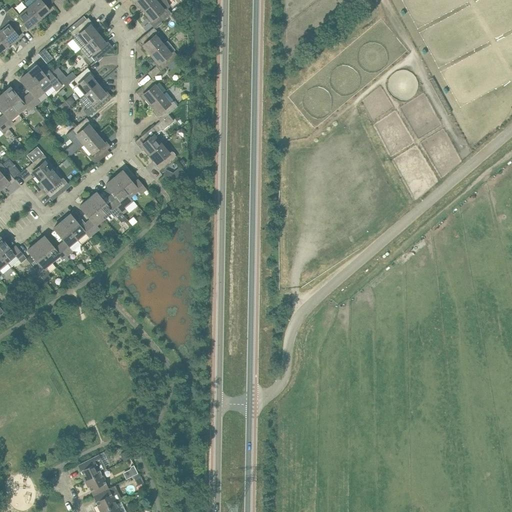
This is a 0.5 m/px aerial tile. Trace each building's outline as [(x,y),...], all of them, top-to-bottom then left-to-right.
[(51,3),(48,0),(35,0),(28,7),(38,20),(43,16),(43,15),(48,11),(49,11),(46,7),(51,3)] [(156,0),(130,0),(134,4),(136,2),(144,11),(156,1),(156,0)] [(156,0),(156,1),(144,11),(151,20),(149,22),(153,28),(171,13),(167,9),(169,7),(165,0),(156,0)] [(28,7),(18,15),(12,7),(6,12),(11,18),(20,29),(25,25),(28,29),(28,28),(33,23),(34,24),(38,20),(28,7)] [(20,29),(11,18),(6,22),(8,24),(0,30),(0,36),(8,46),(12,42),(12,41),(17,37),(18,37),(15,33),(20,29)] [(90,25),(92,23),(88,18),(70,32),(74,37),(72,39),(80,48),(97,34),(90,25)] [(153,28),(136,42),(141,47),(143,45),(150,54),(162,45),(154,35),(157,33),(153,28)] [(105,43),(97,34),(80,48),(88,59),(91,57),(94,62),(112,47),(107,41),(105,43)] [(173,61),(178,57),(172,50),(169,53),(162,45),(150,54),(158,64),(156,66),(160,71),(173,61)] [(44,49),(38,54),(46,63),(52,58),(44,49)] [(41,72),(36,66),(28,73),(43,92),(52,85),(54,88),(60,84),(47,68),(41,72)] [(87,68),(69,83),(73,88),(76,85),(84,95),(97,84),(89,75),(92,73),(87,68)] [(28,73),(19,80),(30,93),(25,97),(33,106),(39,102),(36,98),(43,92),(28,73)] [(153,77),(135,92),(140,97),(142,95),(150,104),(162,94),(154,85),(158,83),(153,77)] [(93,112),(111,97),(107,91),(104,93),(97,84),(84,95),(91,103),(88,106),(93,112)] [(21,100),(10,87),(1,95),(17,114),(25,107),(28,110),(33,106),(25,97),(21,100)] [(162,94),(150,104),(158,113),(155,115),(160,121),(168,114),(177,106),(173,101),(169,103),(162,94)] [(1,95),(0,95),(0,109),(4,114),(0,118),(0,119),(7,128),(13,123),(10,120),(17,114),(1,95)] [(65,101),(57,108),(61,113),(62,112),(68,108),(69,107),(65,101)] [(152,128),(135,142),(139,147),(142,145),(149,154),(161,144),(154,137),(173,121),(168,114),(160,121),(152,128)] [(86,118),(68,133),(72,138),(75,135),(83,144),(95,134),(88,125),(91,123),(86,118)] [(0,129),(2,132),(7,138),(12,134),(7,128),(0,119),(0,129)] [(107,150),(110,147),(106,141),(103,143),(95,134),(83,144),(90,153),(88,155),(93,161),(95,164),(109,152),(107,150)] [(159,171),(176,157),(171,150),(168,153),(161,144),(149,154),(157,163),(154,165),(159,171)] [(43,154),(25,168),(30,174),(32,172),(40,181),(51,171),(44,162),(47,159),(43,154)] [(2,164),(13,178),(19,173),(8,159),(2,164)] [(2,164),(0,162),(0,188),(7,182),(9,185),(15,180),(13,178),(2,164)] [(166,170),(163,176),(176,179),(184,173),(180,168),(172,173),(166,170)] [(50,197),(67,183),(62,177),(59,179),(51,171),(40,181),(47,190),(45,192),(50,197)] [(133,184),(122,171),(114,178),(129,196),(137,190),(140,194),(146,189),(138,180),(133,184)] [(105,185),(107,187),(108,188),(103,192),(119,211),(124,207),(121,203),(129,196),(114,178),(105,185)] [(103,192),(99,196),(96,193),(87,200),(103,219),(111,212),(114,215),(119,211),(103,192)] [(87,200),(79,207),(90,220),(85,224),(93,233),(98,229),(95,225),(103,219),(87,200)] [(72,217),(70,214),(61,222),(77,240),(85,234),(88,237),(93,233),(85,224),(77,214),(72,217)] [(61,222),(53,228),(64,241),(59,245),(67,255),(72,250),(69,247),(77,240),(61,222)] [(54,249),(44,236),(35,243),(51,262),(59,255),(62,259),(67,255),(59,245),(54,249)] [(11,250),(0,237),(0,254),(11,267),(19,261),(21,263),(26,259),(16,246),(11,250)] [(27,250),(28,252),(38,263),(33,267),(41,276),(46,283),(51,279),(48,275),(49,273),(48,271),(45,267),(51,262),(35,243),(27,250)] [(0,254),(0,280),(5,277),(3,273),(11,267),(0,254)] [(25,286),(13,296),(17,301),(30,291),(25,286)] [(99,455),(81,463),(77,465),(85,481),(90,478),(101,473),(107,470),(99,455)] [(101,473),(90,478),(85,481),(93,496),(108,488),(101,473)] [(115,485),(108,488),(93,496),(101,511),(106,509),(116,504),(122,501),(115,485)]
